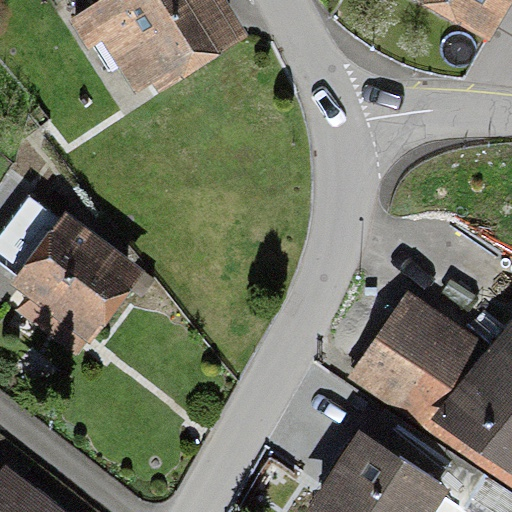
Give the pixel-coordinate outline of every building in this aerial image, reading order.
[(84,0),(73,7),(129,98),(240,30),(221,0),(84,0)] [(484,0),(422,0),(468,28),(484,0)] [(136,269),(59,214),(0,296),(0,304),(74,357),(136,269)] [(511,334),(489,365),(407,304),(364,362),(511,472),(511,334)] [(385,409),(361,445),(430,491),(455,507),(479,472),(385,409)] [(416,511),(430,491),(361,445),(322,504),(334,511),(416,511)] [(66,511),(14,472),(0,490),(0,511),(66,511)]
